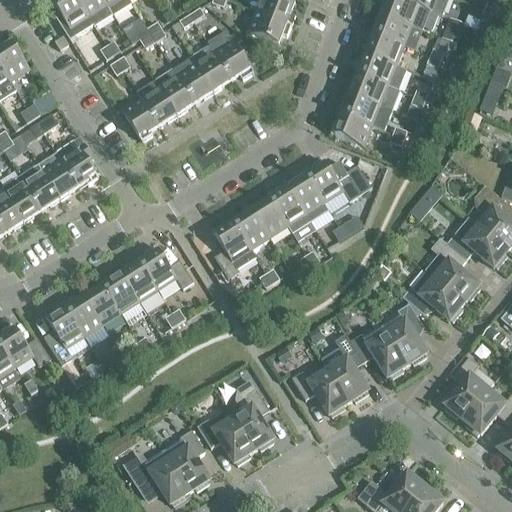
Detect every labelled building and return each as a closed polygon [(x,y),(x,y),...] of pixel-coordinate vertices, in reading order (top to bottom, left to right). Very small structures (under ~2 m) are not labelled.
[(60,0),(52,5),(63,22),(58,25),(71,46),(95,30),(75,0),(60,0)] [(108,10),(101,0),(75,0),(95,30),(113,19),(108,10)] [(101,0),(108,10),(122,0),(101,0)] [(224,11),(227,3),(219,0),(214,0),(212,6),(224,11)] [(261,0),(256,15),(291,29),(295,18),(291,16),(295,6),(279,0),(261,0)] [(412,29),(420,10),(420,9),(400,1),(398,0),(387,0),(381,17),(412,29)] [(400,0),(400,1),(420,9),(420,10),(442,19),(449,0),(400,0)] [(485,0),(474,0),(472,7),(484,12),(488,1),(485,0)] [(484,12),(472,7),(468,17),(480,22),(484,12)] [(190,18),(195,25),(204,19),(200,12),(190,18)] [(287,40),(291,29),(256,15),(247,36),(279,48),(282,38),(287,40)] [(373,37),(404,49),(412,29),(381,17),(373,37)] [(195,25),(190,18),(179,25),(184,32),(195,25)] [(450,44),(454,46),(456,46),(463,27),(464,26),(454,22),(446,43),(449,44),(450,44)] [(147,33),(151,39),(162,33),(158,26),(147,33)] [(141,45),(151,39),(147,33),(137,39),(141,45)] [(151,39),(156,46),(166,40),(162,33),(151,39)] [(253,76),(241,57),(246,53),(238,40),(235,37),(230,40),(226,33),(207,46),(210,49),(232,84),(240,79),(243,83),(253,76)] [(396,70),(404,49),(373,37),(365,57),(396,70)] [(60,53),(61,52),(68,47),(63,39),(55,45),(60,53)] [(151,39),(141,45),(146,52),(156,46),(151,39)] [(0,50),(1,52),(0,52),(0,68),(11,86),(30,74),(10,43),(0,49),(0,50)] [(107,49),(114,59),(120,55),(114,45),(107,49)] [(100,53),(107,64),(114,59),(107,49),(100,53)] [(214,96),(232,84),(210,49),(191,61),(214,96)] [(430,60),(441,64),(444,57),(433,52),(430,60)] [(357,77),(388,90),(396,70),(365,57),(357,77)] [(117,64),(123,75),(130,70),(124,60),(117,64)] [(441,64),(430,60),(427,67),(438,72),(441,64)] [(196,107),(214,96),(191,61),(173,72),(196,107)] [(123,75),(117,64),(110,69),(117,79),(123,75)] [(0,68),(0,104),(16,94),(11,86),(0,68)] [(177,119),(196,107),(173,72),(155,84),(177,119)] [(492,83),(506,89),(510,77),(496,72),(492,83)] [(349,97),(380,110),(390,114),(398,94),(388,90),(357,77),(349,97)] [(159,131),(177,119),(155,84),(137,96),(141,102),(159,131)] [(414,100),(425,104),(428,97),(417,92),(414,100)] [(34,122),(59,106),(51,94),(32,105),(34,108),(28,112),(34,122)] [(341,117),(373,130),(380,110),(349,97),(341,117)] [(486,99),(480,115),(483,116),(493,120),(499,105),(489,100),(486,99)] [(425,104),(414,100),(411,108),(422,112),(425,104)] [(151,136),(159,131),(141,102),(122,114),(142,145),(153,138),(151,136)] [(20,117),(27,127),(34,122),(28,112),(20,117)] [(481,117),(469,112),(462,130),(474,134),(481,117)] [(364,151),(373,130),(341,117),(338,126),(335,125),(331,137),(364,151)] [(37,127),(44,137),(58,128),(52,118),(37,127)] [(44,137),(37,127),(30,132),(37,142),(44,137)] [(392,137),(404,142),(407,135),(395,130),(392,137)] [(5,134),(0,137),(0,147),(10,141),(5,134)] [(404,142),(392,137),(389,145),(401,150),(404,142)] [(0,149),(3,154),(13,147),(10,141),(0,147),(0,149)] [(99,182),(88,165),(93,162),(80,142),(56,157),(79,192),(87,187),(88,189),(99,182)] [(61,204),(79,192),(56,157),(38,169),(61,204)] [(339,165),(328,172),(323,163),(312,170),(313,172),(305,177),(324,207),(343,196),(349,206),(372,192),(358,169),(347,176),(339,165)] [(42,215),(61,204),(38,169),(20,180),(42,215)] [(305,177),(287,189),(310,226),(329,214),(324,207),(305,177)] [(24,227),(42,215),(20,180),(2,192),(6,198),(24,227)] [(511,189),(506,187),(501,201),(511,205),(511,189)] [(479,229),(508,253),(511,249),(511,227),(503,220),(511,211),(483,188),(472,201),(473,210),(486,221),(479,229)] [(269,201),(288,231),(292,237),(310,226),(287,189),(269,201)] [(430,191),(413,213),(423,222),(441,199),(430,191)] [(0,229),(6,238),(24,227),(6,198),(0,201),(0,229)] [(270,242),(288,231),(269,201),(251,212),(270,242)] [(252,254),(270,242),(251,212),(232,224),(252,254)] [(256,261),(252,254),(232,224),(224,229),(223,227),(212,234),(225,254),(214,261),(228,283),(239,276),(238,273),(256,261)] [(339,230),(345,241),(353,236),(346,225),(339,230)] [(508,253),(479,229),(465,246),(455,238),(447,248),(466,264),(474,255),(493,271),(494,270),(497,272),(507,260),(504,258),(508,253)] [(345,241),(339,230),(332,234),(339,245),(345,241)] [(394,247),(401,253),(407,245),(400,239),(394,247)] [(438,257),(424,274),(426,275),(464,307),(467,302),(470,304),(480,292),(477,290),(478,289),(459,273),(466,264),(447,248),(439,242),(431,252),(438,257)] [(139,265),(158,295),(176,283),(183,293),(194,286),(180,264),(169,271),(156,251),(145,257),(147,260),(139,265)] [(306,259),(312,269),(319,265),(312,255),(306,259)] [(312,269),(306,259),(299,263),(305,274),(312,269)] [(140,306),(158,295),(139,265),(120,276),(140,306)] [(266,276),(273,287),(279,283),(272,272),(266,276)] [(411,291),(402,301),(422,317),(430,308),(449,324),(450,323),(453,325),(463,314),(460,311),(464,307),(426,275),(412,292),(411,291)] [(102,288),(121,318),(140,306),(120,276),(102,288)] [(259,281),(265,292),(273,287),(266,276),(259,281)] [(107,327),(121,318),(102,288),(84,300),(103,329),(107,327)] [(85,341),(103,329),(84,300),(66,311),(85,341)] [(398,315),(380,327),(407,369),(412,366),(414,369),(427,361),(425,358),(426,357),(412,336),(422,329),(409,308),(398,315)] [(511,329),(511,309),(501,322),(511,331),(511,329)] [(48,348),(62,370),(71,364),(73,363),(66,353),(85,341),(66,311),(58,316),(56,314),(46,321),(59,341),(48,348)] [(172,317),(179,327),(185,323),(179,312),(172,317)] [(348,324),(342,315),(334,320),(340,329),(348,324)] [(179,327),(172,317),(164,321),(171,332),(179,327)] [(107,327),(103,329),(117,351),(121,348),(107,327)] [(350,345),(364,367),(374,360),(387,381),(388,381),(390,384),(403,375),(402,372),(407,369),(380,327),(362,339),(361,338),(350,345)] [(500,333),(492,327),(483,337),(491,344),(500,333)] [(5,339),(0,341),(0,349),(15,372),(33,361),(40,371),(51,364),(37,342),(26,349),(13,328),(11,328),(12,329),(2,335),(5,339)] [(321,342),(315,332),(305,338),(311,348),(321,342)] [(139,345),(145,355),(150,352),(144,342),(139,345)] [(145,355),(139,345),(126,353),(133,364),(145,355)] [(321,364),(328,375),(348,406),(353,403),(355,406),(368,398),(366,395),(367,394),(354,373),(364,367),(350,345),(321,364)] [(0,381),(15,372),(0,349),(0,381)] [(276,357),(281,366),(289,361),(283,352),(276,357)] [(99,363),(106,374),(110,371),(104,360),(99,363)] [(458,419),(463,423),(487,394),(493,387),(477,373),(479,370),(469,362),(452,382),(461,389),(445,409),(446,409),(444,412),(456,422),(458,419)] [(106,374),(99,363),(89,370),(96,380),(106,374)] [(71,364),(62,370),(71,385),(80,379),(71,364)] [(348,406),(328,375),(310,386),(303,375),(292,382),(305,404),(316,397),(329,419),(330,418),(332,421),(345,413),(343,410),(348,406)] [(24,387),(31,398),(38,393),(31,383),(24,387)] [(228,414),(254,455),(259,451),(261,455),(274,446),(272,443),(273,442),(259,421),(270,415),(250,384),(238,392),(235,406),(237,409),(228,414)] [(506,426),(511,418),(511,397),(511,398),(503,408),(487,394),(463,423),(468,427),(465,430),(477,440),(479,437),(480,438),(497,418),(506,426)] [(20,404),(12,409),(19,419),(26,414),(20,404)] [(182,413),(179,408),(177,407),(171,411),(175,418),(182,413)] [(254,455),(228,414),(210,426),(208,423),(197,430),(211,452),(221,446),(234,467),(236,466),(238,469),(251,461),(249,458),(254,455)] [(511,418),(506,426),(511,431),(511,436),(499,453),(500,454),(497,456),(509,466),(511,463),(511,418)] [(181,441),(181,442),(163,454),(190,495),(195,492),(197,495),(210,487),(208,484),(209,483),(195,462),(206,455),(192,434),(181,441)] [(132,450),(126,440),(113,449),(119,458),(132,450)] [(163,454),(145,465),(142,459),(124,470),(147,510),(162,500),(155,488),(157,486),(170,508),(172,507),(174,510),(187,502),(185,499),(190,495),(163,454)] [(408,511),(425,492),(420,488),(422,485),(410,475),(408,478),(407,477),(391,497),(382,489),(366,509),(369,511),(408,511)] [(441,506),(444,503),(432,493),(429,496),(425,492),(408,511),(437,511),(442,506),(441,506)]
